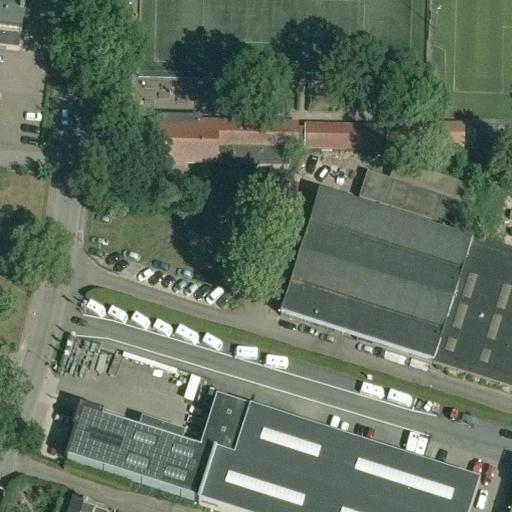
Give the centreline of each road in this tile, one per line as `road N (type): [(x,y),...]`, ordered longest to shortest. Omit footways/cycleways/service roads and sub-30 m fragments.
road 1 (unknown): [(48,305),(511,465)]
road 2 (unclassified): [(0,442),(28,376),(59,244),(73,0)]
road 3 (unknown): [(0,462),(148,511)]
